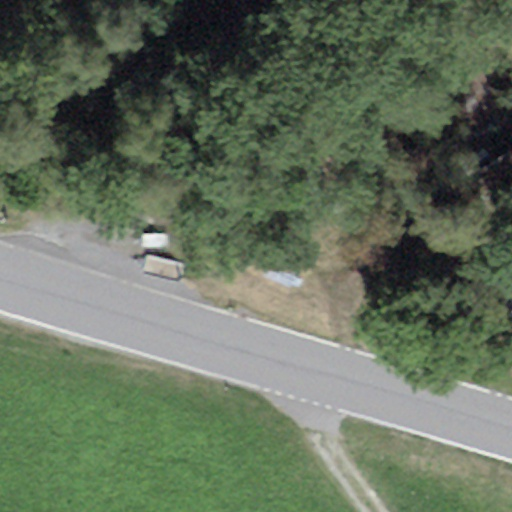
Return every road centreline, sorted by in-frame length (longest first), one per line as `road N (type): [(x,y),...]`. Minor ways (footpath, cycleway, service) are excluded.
road 1 (tertiary): [(511,432),(0,283)]
road 2 (track): [(281,368),(369,511)]
